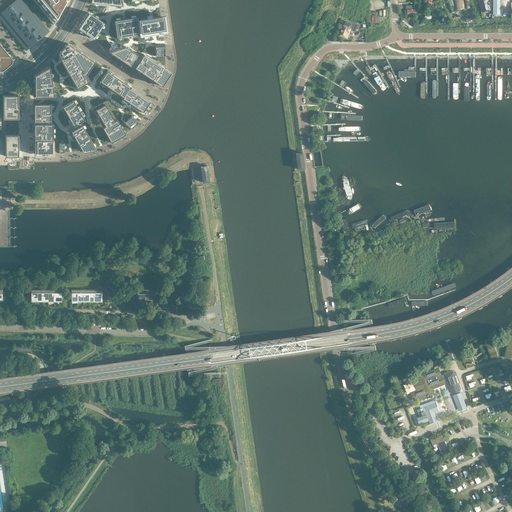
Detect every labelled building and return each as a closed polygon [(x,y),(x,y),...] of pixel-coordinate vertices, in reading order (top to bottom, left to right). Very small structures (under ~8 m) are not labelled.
[(23,0),(16,0),(0,13),(0,18),(1,20),(3,19),(5,22),(4,24),(8,28),(9,27),(11,30),(10,31),(14,36),(15,34),(18,38),(16,39),(20,43),(21,42),(24,45),(23,46),(26,50),(49,31),(46,27),(44,28),(42,25),(43,24),(39,19),(38,21),(35,17),(37,16),(33,12),(32,13),(29,10),(30,9),(27,4),(25,5),(23,2),(24,1),(23,0)] [(33,0),(54,24),(66,0),(33,0)] [(465,9),(463,0),(452,0),(454,10),(465,9)] [(489,11),(489,0),(481,0),(482,11),(489,11)] [(510,0),(502,0),(503,10),(511,10),(510,0)] [(419,15),(419,7),(407,8),(408,16),(419,15)] [(87,13),(77,28),(93,39),(97,33),(97,31),(99,28),(100,29),(103,23),(87,13)] [(376,24),(377,16),(369,15),(368,23),(371,23),(376,24)] [(148,18),(137,20),(139,34),(139,37),(163,33),(161,16),(153,17),(151,19),(148,19),(148,18)] [(121,20),(114,21),(116,37),(139,34),(137,20),(137,17),(126,19),(124,20),(122,21),(121,20)] [(350,33),(351,30),(352,30),(352,29),(351,28),(343,25),(340,35),(345,37),(347,32),(350,33)] [(0,71),(1,71),(2,71),(3,71),(4,70),(11,65),(11,64),(12,64),(12,63),(12,62),(12,61),(13,61),(12,60),(12,59),(12,58),(11,58),(0,43),(0,71)] [(61,59),(57,61),(75,93),(91,83),(86,74),(95,62),(68,43),(58,54),(61,59)] [(165,46),(155,46),(155,56),(165,56),(165,46)] [(126,47),(111,53),(134,69),(135,68),(162,86),(166,69),(143,54),(141,57),(126,47)] [(49,68),(34,76),(34,97),(54,96),(49,68)] [(128,84),(108,70),(99,83),(100,83),(100,82),(104,85),(104,86),(122,98),(120,100),(128,105),(129,104),(132,107),(144,116),(146,113),(144,112),(147,109),(149,110),(150,108),(149,106),(152,103),(130,87),(131,86),(130,86),(129,87),(127,86),(128,84)] [(390,70),(386,72),(397,95),(401,93),(390,70)] [(378,72),(372,75),(383,92),(388,89),(378,72)] [(366,78),(361,82),(374,96),(379,92),(366,78)] [(369,97),(348,85),(345,89),(367,101),(369,97)] [(3,96),(3,118),(13,118),(17,117),(17,118),(18,118),(18,96),(3,96)] [(364,105),(340,98),(339,103),(363,110),(364,105)] [(84,120),(73,100),(63,106),(62,106),(63,107),(66,111),(65,111),(73,125),(67,129),(72,138),(73,138),(74,140),(75,141),(74,141),(79,150),(95,148),(80,122),(81,122),(84,120)] [(116,119),(105,100),(92,108),(96,116),(101,124),(103,126),(102,127),(110,140),(115,137),(116,139),(118,138),(118,137),(117,137),(117,136),(122,133),(123,135),(125,134),(116,119)] [(34,140),(35,140),(53,140),(52,123),(51,123),(51,117),(51,116),(50,116),(50,115),(50,113),(51,113),(51,104),(35,104),(35,120),(37,120),(37,124),(35,124),(35,123),(35,124),(33,124),(33,130),(34,130),(34,131),(34,132),(35,132),(35,137),(34,137),(34,140)] [(139,122),(132,115),(125,122),(132,129),(139,122)] [(5,155),(5,156),(18,156),(18,155),(18,151),(18,135),(7,135),(7,136),(8,136),(8,140),(5,140),(5,141),(6,141),(6,145),(5,145),(5,146),(6,146),(6,150),(5,150),(5,151),(6,151),(6,155),(5,155)] [(53,140),(35,140),(35,141),(35,144),(35,152),(35,153),(53,153),(53,151),(53,140)] [(305,169),(303,153),(302,153),(297,154),(299,170),(305,169)] [(210,181),(208,167),(208,166),(205,166),(202,167),(203,172),(203,173),(203,174),(203,175),(203,176),(204,182),(204,183),(207,183),(210,182),(210,181)] [(342,180),(346,196),(346,197),(347,197),(347,198),(348,198),(348,199),(349,199),(350,200),(351,199),(352,198),(352,197),(352,196),(352,195),(353,195),(352,194),(352,193),(349,178),(348,178),(348,177),(347,177),(347,176),(346,176),(346,175),(345,175),(344,174),(343,175),(343,176),(342,176),(342,177),(342,178),(342,179),(342,180)] [(347,211),(350,215),(362,209),(360,204),(347,211)] [(414,211),(416,216),(432,210),(430,204),(414,211)] [(390,217),(389,218),(390,221),(393,221),(409,213),(410,213),(410,212),(410,211),(410,210),(410,209),(409,209),(408,209),(407,209),(390,217)] [(372,225),(373,226),(373,227),(374,227),(375,227),(385,220),(385,219),(386,218),(386,217),(386,216),(385,216),(384,216),(383,216),(382,216),(373,224),(372,225)] [(346,218),(340,220),(344,235),(350,234),(346,218)] [(354,227),(356,232),(366,229),(365,224),(363,225),(362,220),(355,222),(356,227),(354,227)] [(61,290),(53,290),(53,301),(61,301),(61,294),(61,292),(61,290)] [(101,290),(94,290),(94,301),(102,301),(102,294),(101,294),(101,292),(101,290)] [(151,307),(152,294),(137,294),(137,307),(143,307),(143,310),(144,310),(145,310),(146,310),(146,307),(151,307)] [(388,304),(388,305),(389,306),(390,306),(391,306),(404,302),(405,301),(406,300),(407,300),(407,299),(406,298),(405,298),(404,298),(403,298),(402,298),(390,303),(389,303),(389,304),(388,304)] [(499,354),(493,334),(486,336),(492,356),(499,354)] [(420,380),(414,382),(417,390),(411,393),(414,401),(430,395),(430,394),(434,393),(432,388),(444,384),(438,367),(418,375),(420,380)] [(444,375),(447,382),(447,381),(448,381),(450,385),(449,386),(450,388),(451,388),(453,393),(453,394),(461,391),(453,371),(444,375)] [(467,408),(461,393),(453,396),(459,411),(467,408)] [(434,413),(433,412),(438,410),(435,403),(424,407),(424,408),(417,410),(420,417),(418,418),(420,423),(429,420),(429,422),(434,421),(437,419),(435,415),(434,415),(434,413)] [(448,450),(442,436),(431,440),(433,445),(440,442),(443,451),(448,450)]
